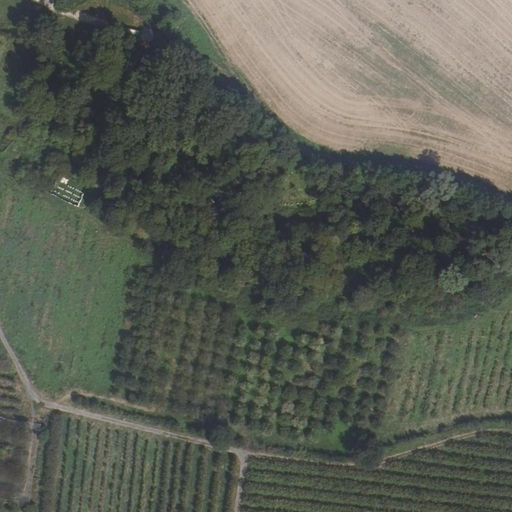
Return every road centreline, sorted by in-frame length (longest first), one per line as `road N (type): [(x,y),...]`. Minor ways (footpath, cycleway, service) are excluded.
road 1 (track): [(511,205),(432,173),(330,161),(292,148),(203,60),(37,0)]
road 2 (track): [(0,339),(42,404),(241,453),(234,511)]
road 3 (track): [(241,453),(353,467),(473,434),(511,432)]
